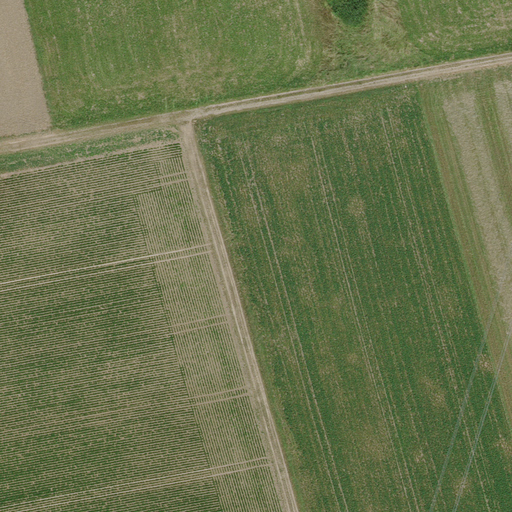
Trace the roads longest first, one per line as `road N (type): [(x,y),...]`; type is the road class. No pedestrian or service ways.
road 1 (track): [(511,57),(0,153)]
road 2 (track): [(293,511),(183,120)]
